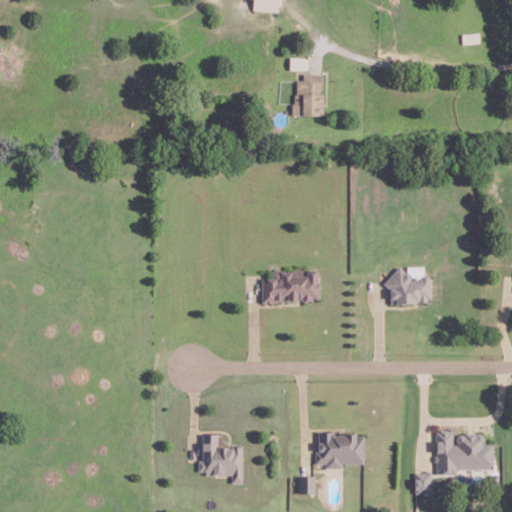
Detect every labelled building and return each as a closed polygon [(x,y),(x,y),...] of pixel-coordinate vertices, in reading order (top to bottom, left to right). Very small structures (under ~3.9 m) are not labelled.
[(462,42),(479,41),(479,31),(462,32),(462,42)] [(307,68),(308,56),(289,55),(289,68),(307,68)] [(294,113),(322,114),(322,73),(303,72),(303,78),(294,78),(294,113)] [(430,273),(423,273),(423,267),(395,268),(395,277),(388,278),(389,301),(431,300),(430,273)] [(261,299),(318,299),(318,268),(271,269),(271,276),(261,276),(261,299)] [(435,472),(457,472),(457,467),(492,467),(492,443),(483,443),(483,432),(454,432),(454,429),(436,429),(435,472)] [(316,433),(317,461),(324,461),(324,466),(342,466),(342,462),(364,462),(364,432),(316,433)] [(231,472),(231,481),(242,481),(241,445),(217,445),(217,433),(202,433),(202,459),(198,459),(198,472),(231,472)] [(431,491),(431,470),(414,471),(414,492),(431,491)] [(298,474),(298,492),(314,492),(314,474),(298,474)]
